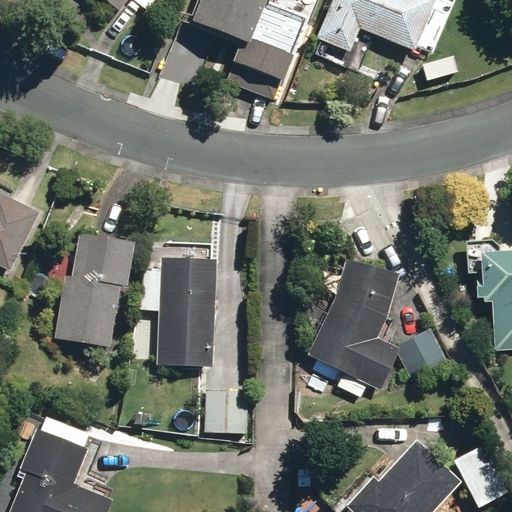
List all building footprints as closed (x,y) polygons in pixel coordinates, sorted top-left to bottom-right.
[(97,0),(115,15),(125,0),(129,0),(146,12),(154,0),(97,0)] [(220,83),(272,104),(306,22),(257,2),(257,0),(192,0),(183,22),(236,44),(220,83)] [(330,0),(314,42),(351,55),(359,33),(439,59),(455,0),(330,0)] [(0,264),(7,268),(32,217),(0,202),(0,264)] [(76,231),(53,339),(110,351),(133,242),(76,231)] [(495,350),(511,349),(511,249),(485,251),(485,277),(472,277),(473,302),(493,302),(495,350)] [(158,314),(157,368),(216,370),(217,258),(159,256),(158,270),(142,270),(141,313),(158,314)] [(327,301),(306,354),(378,382),(392,348),(370,339),(394,278),(344,259),(327,301)] [(441,370),(432,333),(402,340),(410,377),(441,370)] [(205,394),(203,430),(227,431),(228,395),(205,394)] [(91,432),(45,417),(38,434),(32,431),(13,475),(21,478),(6,511),(109,511),(114,501),(83,488),(96,452),(86,447),(91,432)] [(344,511),(437,511),(461,485),(414,442),(378,481),(371,475),(340,508),(344,511)]
